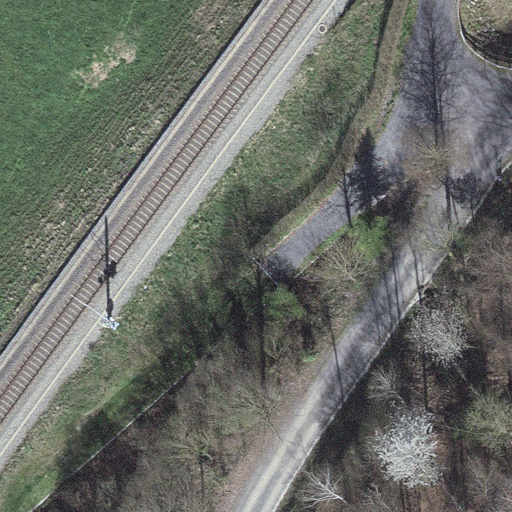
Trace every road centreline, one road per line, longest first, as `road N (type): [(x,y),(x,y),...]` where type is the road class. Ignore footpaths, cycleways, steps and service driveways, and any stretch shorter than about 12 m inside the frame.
road 1 (track): [(253,511),(429,238),(506,93)]
road 2 (track): [(443,0),(447,61),(469,82),(506,93)]
